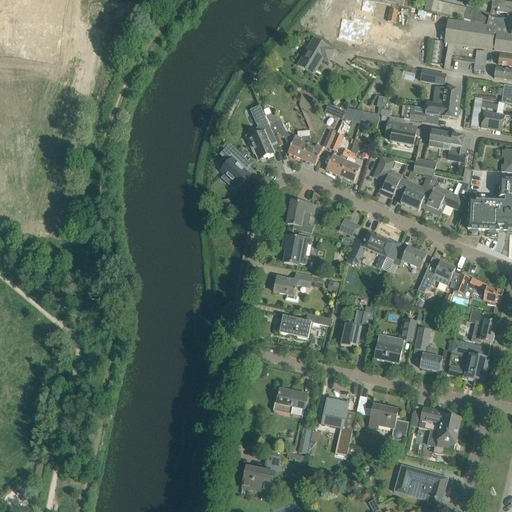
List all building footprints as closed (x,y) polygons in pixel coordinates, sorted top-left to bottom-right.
[(75,127),(88,39),(11,28),(13,17),(67,25),(70,0),(0,0),(0,217),(52,225),(56,200),(10,194),(12,181),(64,188),(70,146),(66,129),(75,127)] [(363,0),(361,11),(373,14),(373,17),(376,3),(390,5),(366,0),(362,0),(363,0)] [(431,12),(436,14),(439,2),(434,1),(432,8),(431,12)] [(448,44),(453,45),(492,51),(492,50),(494,50),(494,51),(511,53),(511,17),(507,17),(507,21),(494,19),(496,13),(511,15),(511,3),(492,1),(491,7),(486,27),(449,21),(445,44),(448,44)] [(436,14),(442,15),(445,3),(439,2),(436,14)] [(442,15),(447,17),(450,5),(445,3),(442,15)] [(447,17),(453,18),(456,6),(450,5),(447,17)] [(453,18),(458,19),(461,7),(456,6),(453,18)] [(458,19),(464,21),(467,9),(461,7),(458,19)] [(464,21),(469,22),(472,10),(467,9),(464,21)] [(398,12),(390,10),(388,22),(396,24),(398,12)] [(478,12),(472,10),(469,22),(475,24),(478,12)] [(475,24),(480,25),(483,13),(478,12),(475,24)] [(489,14),(483,13),(480,25),(486,26),(489,14)] [(337,38),(336,39),(360,44),(360,43),(359,43),(360,37),(369,38),(372,22),(351,18),(352,18),(351,20),(342,19),(338,39),(337,38)] [(314,39),(298,66),(313,76),(323,60),(328,63),(335,51),(314,39)] [(434,40),(429,63),(437,64),(442,42),(434,40)] [(448,44),(445,60),(444,70),(449,70),(450,60),(453,45),(448,44)] [(485,72),(488,53),(476,51),(475,60),(454,57),(454,61),(475,64),(474,71),(485,72)] [(511,57),(500,55),(498,66),(511,67),(511,57)] [(511,71),(496,69),(494,79),(511,81),(511,71)] [(447,76),(422,71),(420,82),(445,87),(447,76)] [(401,82),(414,84),(415,74),(403,72),(401,82)] [(511,87),(504,86),(503,104),(511,105),(511,87)] [(449,108),(459,109),(461,91),(436,88),(434,105),(446,107),(446,106),(449,107),(449,108)] [(471,130),(477,131),(479,121),(482,101),(475,100),(473,111),(471,130)] [(439,118),(439,117),(443,118),(442,119),(449,120),(449,118),(457,119),(459,109),(449,108),(449,107),(446,106),(446,107),(434,105),(427,104),(426,109),(406,106),(404,116),(411,117),(410,120),(423,122),(425,123),(426,118),(434,119),(434,117),(439,118)] [(328,106),(324,113),(342,121),(343,120),(346,111),(337,107),(328,106)] [(275,139),(274,138),(261,107),(251,111),(259,129),(256,131),(255,134),(247,138),(246,137),(254,156),(255,156),(254,155),(256,155),(259,161),(274,155),(270,146),(277,143),(275,139)] [(346,111),(343,120),(360,125),(364,113),(347,109),(346,111)] [(484,113),(482,129),(502,132),(505,117),(484,113)] [(288,155),(302,161),(311,140),(310,139),(310,137),(302,138),(301,140),(296,138),(286,134),(279,117),(277,118),(276,115),(267,119),(271,126),(270,127),(275,138),(274,138),(275,139),(277,143),(279,148),(290,143),(293,145),(288,155)] [(229,124),(227,128),(228,130),(233,132),(235,132),(236,128),(235,125),(231,123),(229,124)] [(388,123),(386,133),(392,134),(390,142),(414,147),(417,129),(388,123)] [(330,131),(323,147),(329,150),(336,134),(330,131)] [(432,132),(430,141),(429,148),(449,152),(447,161),(467,165),(469,155),(466,155),(467,146),(469,139),(453,136),(432,132)] [(336,134),(329,150),(335,152),(336,150),(338,151),(344,137),(336,134)] [(319,143),(311,140),(302,161),(316,167),(323,150),(317,147),(319,143)] [(222,147),(226,151),(221,155),(227,161),(219,169),(224,175),(221,179),(229,186),(233,182),(238,188),(250,176),(244,171),(246,170),(247,170),(251,165),(244,158),(239,153),(228,142),(222,147)] [(352,149),(348,160),(348,159),(346,163),(340,178),(354,184),(360,169),(351,165),(352,162),(354,162),(357,155),(356,155),(360,146),(354,144),(352,149)] [(342,157),(348,159),(348,160),(352,149),(347,147),(346,151),(345,150),(342,157)] [(365,148),(362,158),(368,160),(371,150),(365,148)] [(505,159),(505,161),(511,161),(511,151),(505,151),(505,154),(502,154),(502,159),(505,159)] [(326,172),(340,178),(346,163),(333,157),(326,172)] [(392,200),(394,197),(402,179),(403,176),(391,171),(395,162),(382,158),(375,174),(387,180),(382,190),(380,190),(378,194),(392,200)] [(414,174),(428,177),(434,178),(437,163),(418,159),(418,162),(416,162),(414,174)] [(511,161),(505,161),(505,166),(502,166),(502,173),(509,174),(511,173),(511,161)] [(421,208),(425,210),(435,187),(439,179),(434,178),(428,177),(423,188),(402,179),(394,197),(402,200),(401,204),(419,212),(421,208)] [(469,202),(468,230),(471,230),(471,232),(478,233),(479,231),(489,231),(488,233),(496,234),(496,232),(498,232),(505,233),(505,232),(507,232),(507,234),(511,234),(511,181),(500,181),(499,199),(505,199),(505,204),(469,202)] [(463,183),(457,196),(435,187),(425,210),(425,211),(440,218),(446,206),(462,213),(465,200),(467,201),(470,184),(463,183)] [(310,214),(314,215),(316,207),(311,206),(310,208),(305,207),(305,205),(292,202),(292,203),(288,224),(288,225),(294,226),(293,230),(312,234),(314,227),(308,226),(310,214)] [(351,237),(352,235),(356,225),(344,221),(340,232),(351,237)] [(394,262),(397,255),(401,246),(381,237),(376,234),(375,237),(369,235),(365,243),(364,245),(365,245),(363,249),(394,262)] [(298,236),(298,239),(285,237),(282,251),(286,252),(284,264),(299,267),(300,264),(305,266),(307,264),(311,265),(313,260),(308,259),(307,257),(306,257),(308,245),(311,246),(312,245),(313,241),(312,239),(298,236)] [(360,265),(365,252),(353,247),(346,263),(352,266),(353,263),(360,265)] [(402,268),(404,264),(421,271),(427,257),(408,249),(406,252),(401,250),(397,259),(394,265),(393,264),(389,273),(393,275),(394,274),(398,266),(402,268)] [(428,288),(432,278),(449,285),(455,270),(440,263),(435,275),(427,272),(423,281),(420,288),(424,289),(425,287),(428,288)] [(312,278),(306,277),(296,275),(295,282),(277,279),(275,293),(286,296),(285,300),(298,303),(299,298),(295,298),(297,287),(310,289),(312,278)] [(456,286),(465,290),(470,279),(461,276),(456,286)] [(327,290),(337,293),(340,284),(334,283),(335,280),(331,279),(331,282),(330,282),(327,290)] [(472,280),(469,288),(485,295),(484,302),(491,304),(501,306),(504,293),(493,290),(493,288),(487,287),(472,280)] [(374,315),(375,309),(376,304),(371,303),(370,308),(366,307),(365,313),(359,311),(356,327),(345,325),(341,346),(357,350),(362,325),(371,327),(373,315),(374,315)] [(344,315),(345,309),(336,307),(335,313),(344,315)] [(484,315),(474,312),(472,312),(469,323),(476,324),(472,342),(481,344),(481,342),(492,344),(497,324),(482,321),(484,315)] [(331,328),(333,320),(308,315),(306,322),(293,319),(283,317),(279,334),(308,340),(312,324),(331,328)] [(404,320),(400,341),(404,342),(405,342),(404,342),(412,344),(413,339),(417,322),(408,321),(404,320)] [(440,374),(442,364),(443,360),(435,358),(436,351),(434,349),(427,347),(431,331),(419,328),(415,350),(421,352),(420,358),(422,359),(420,370),(440,374)] [(404,344),(379,338),(374,360),(400,365),(404,344)] [(451,368),(449,375),(483,383),(488,360),(490,349),(480,347),(454,341),(454,342),(452,353),(471,357),(467,372),(458,370),(451,368)] [(303,417),(304,410),(305,410),(308,397),(280,391),(277,404),(275,403),(273,412),(283,414),(291,416),(292,414),(303,417)] [(352,396),(350,406),(350,409),(358,411),(360,398),(352,396)] [(364,416),(365,409),(367,399),(360,397),(360,398),(358,411),(357,415),(364,416)] [(328,401),(322,426),(343,431),(339,446),(349,448),(356,414),(347,412),(348,405),(328,401)] [(379,427),(394,430),(393,432),(393,435),(393,436),(393,437),(394,439),(395,440),(397,442),(399,442),(401,441),(403,440),(405,437),(405,438),(406,434),(408,424),(397,422),(399,411),(373,405),(368,429),(378,431),(379,427)] [(423,409),(421,419),(416,444),(436,448),(435,454),(443,456),(445,449),(454,451),(455,446),(457,445),(458,441),(457,439),(461,420),(445,416),(445,414),(423,409)] [(313,432),(313,431),(311,430),(308,426),(304,425),(298,453),(308,455),(311,442),(313,432)] [(306,458),(288,454),(287,459),(289,459),(289,461),(295,462),(294,465),(304,467),(306,458)] [(282,458),(278,458),(269,456),(265,472),(246,468),(242,489),(271,495),(276,470),(280,471),(282,458)] [(427,505),(431,506),(440,509),(449,479),(402,466),(394,493),(427,502),(427,505)]
